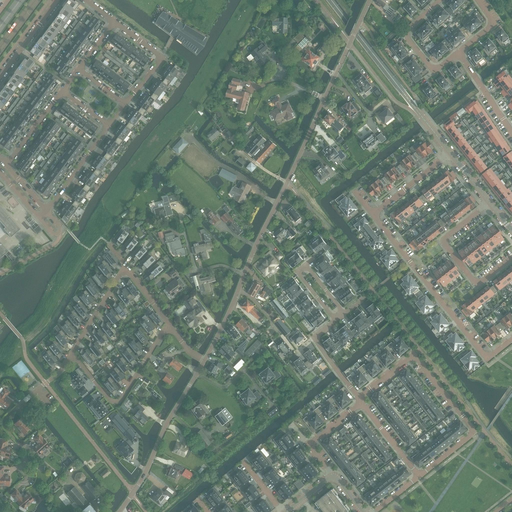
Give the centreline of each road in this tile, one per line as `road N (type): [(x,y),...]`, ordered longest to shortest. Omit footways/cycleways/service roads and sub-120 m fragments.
road 1 (residential): [(204,360),(369,0)]
road 2 (residential): [(372,214),(487,359),(511,339)]
road 3 (residential): [(119,511),(204,360)]
road 4 (residential): [(472,433),(418,359),(359,397)]
road 5 (residential): [(26,478),(25,450),(2,423),(71,353)]
road 6 (residential): [(168,324),(118,401),(71,353)]
road 7 (residential): [(489,202),(444,244),(478,283),(511,258)]
road 8 (residential): [(457,52),(434,69),(406,35),(440,0)]
